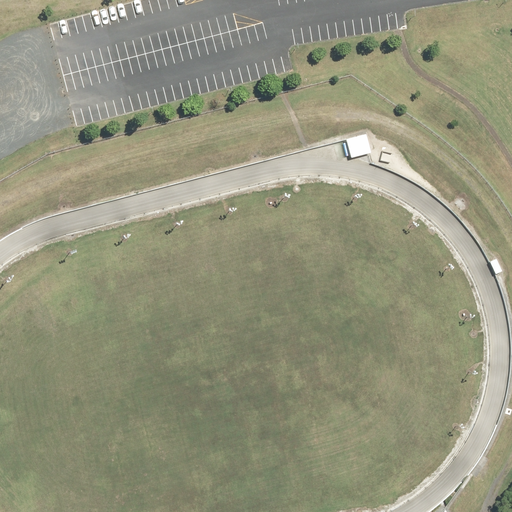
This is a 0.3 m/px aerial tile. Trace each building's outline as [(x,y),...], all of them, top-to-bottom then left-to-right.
[(367,155),(364,137),(342,142),(346,159),(367,155)] [(182,247),(220,236),(214,215),(176,226),(182,247)] [(104,267),(144,256),(139,235),(98,246),(104,267)] [(293,281),(291,267),(276,270),(278,283),(293,281)] [(165,336),(230,319),(217,270),(152,287),(165,336)] [(400,377),(388,314),(368,318),(379,381),(400,377)] [(266,446),(301,430),(292,411),(257,427),(266,446)] [(206,445),(211,466),(219,464),(242,458),(237,437),(206,445)] [(211,466),(206,445),(185,450),(190,471),(211,466)] [(219,464),(226,490),(228,498),(259,490),(250,456),(242,458),(219,464)] [(403,463),(376,474),(384,492),(411,481),(403,463)] [(226,490),(219,464),(211,466),(190,471),(196,494),(203,492),(204,496),(226,490)]
